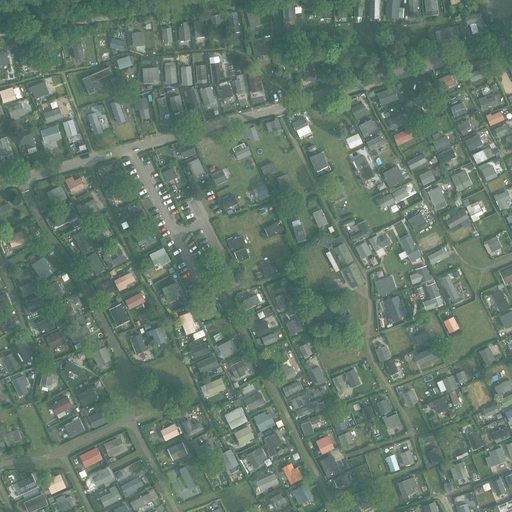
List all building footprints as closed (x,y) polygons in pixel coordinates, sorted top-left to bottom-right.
[(346,0),(337,0),(337,17),(347,17),(346,0)] [(353,0),(354,16),(364,16),(363,0),(353,0)] [(369,0),(369,16),(378,16),(378,0),(369,0)] [(398,5),(398,0),(386,0),(385,16),(395,17),(395,11),(395,5),(398,5)] [(417,0),(408,0),(409,12),(417,12),(417,0)] [(426,11),(437,9),(436,0),(430,0),(424,1),(426,11)] [(330,1),(322,1),(322,18),(330,18),(330,1)] [(293,2),(282,2),(284,21),(294,20),(293,2)] [(489,24),(497,22),(493,8),(485,11),(489,24)] [(255,9),(246,12),(250,27),(259,25),(255,9)] [(236,12),(227,13),(230,33),(239,32),(236,12)] [(480,35),(487,32),(481,13),(465,18),(467,25),(476,22),(480,35)] [(222,15),(211,16),(214,35),(222,34),(220,21),(223,21),(222,15)] [(203,20),(194,22),(196,38),(205,37),(203,20)] [(182,26),(178,27),(180,41),(190,40),(188,22),(182,23),(182,26)] [(457,26),(441,29),(442,40),(459,36),(457,26)] [(164,42),(172,41),(170,28),(162,29),(164,42)] [(150,44),(158,43),(156,29),(148,30),(150,44)] [(143,45),(142,32),(132,33),(133,46),(143,45)] [(261,38),(251,40),(254,56),(265,54),(261,38)] [(125,42),(112,39),(110,47),(123,50),(125,42)] [(93,56),(105,54),(103,42),(91,44),(93,56)] [(81,43),(73,44),(75,58),(83,57),(81,43)] [(52,49),(44,50),(46,64),(54,63),(52,49)] [(0,52),(0,64),(8,63),(7,52),(0,52)] [(35,52),(27,54),(28,58),(21,60),(24,68),(30,66),(38,64),(35,52)] [(117,60),(120,69),(131,64),(129,56),(117,60)] [(334,59),(332,60),(331,56),(318,59),(320,65),(323,65),(326,67),(335,65),(334,59)] [(301,61),(305,82),(315,80),(310,59),(301,61)] [(218,82),(218,79),(221,79),(219,63),(211,64),(213,83),(218,82)] [(196,66),(198,83),(206,82),(205,65),(196,66)] [(165,67),(166,83),(176,82),(175,66),(165,67)] [(181,68),(183,85),(192,84),(190,67),(181,68)] [(157,68),(143,69),(144,84),(153,83),(153,79),(158,79),(157,68)] [(97,69),(81,73),(84,83),(100,79),(97,69)] [(483,77),(480,70),(468,75),(471,82),(483,77)] [(237,79),(235,80),(238,94),(246,92),(242,74),(236,76),(237,79)] [(252,92),(262,90),(258,74),(248,76),(252,92)] [(449,75),(437,79),(441,89),(452,84),(449,75)] [(32,97),(34,96),(35,99),(49,94),(44,82),(29,88),(30,91),(32,97)] [(487,91),(484,82),(471,87),(474,96),(487,91)] [(229,84),(218,87),(222,99),(232,95),(229,84)] [(210,87),(201,90),(205,104),(214,102),(210,87)] [(0,91),(0,92),(4,102),(15,98),(12,91),(7,93),(6,89),(0,91)] [(190,90),(184,92),(187,102),(189,102),(191,109),(199,106),(194,90),(190,91),(190,90)] [(396,97),(393,91),(378,97),(382,105),(393,100),(393,99),(396,97)] [(432,102),(428,93),(413,99),(417,108),(432,102)] [(179,95),(169,98),(172,111),(182,109),(179,95)] [(479,99),(482,108),(496,103),(494,97),(487,100),(485,96),(479,99)] [(165,97),(157,99),(160,114),(168,113),(165,97)] [(118,99),(110,102),(116,118),(124,116),(118,99)] [(365,111),(362,103),(351,109),(355,117),(365,111)] [(465,112),(462,103),(450,108),(453,117),(456,116),(465,112)] [(8,109),(12,119),(25,114),(21,104),(8,109)] [(147,105),(139,107),(141,119),(150,117),(147,105)] [(59,108),(44,113),(47,123),(62,117),(59,108)] [(322,109),(313,112),(318,124),(325,121),(322,109)] [(100,125),(95,112),(85,116),(86,120),(88,119),(91,128),(100,125)] [(503,119),(500,112),(491,116),(490,114),(487,116),(491,125),(503,119)] [(406,123),(401,114),(388,121),(392,129),(406,123)] [(274,134),(282,132),(277,118),(274,119),(275,120),(270,122),(274,134)] [(309,125),(305,118),(292,123),(295,131),(309,125)] [(19,123),(22,130),(32,127),(28,119),(19,123)] [(368,135),(367,133),(376,129),(371,119),(359,126),(365,137),(368,135)] [(73,120),(63,123),(67,136),(77,133),(73,120)] [(472,128),(467,120),(457,126),(463,136),(467,134),(466,132),(472,128)] [(511,132),(507,123),(495,129),(498,137),(511,132)] [(59,125),(50,127),(54,140),(63,137),(59,125)] [(251,141),(259,139),(254,126),(243,131),(245,138),(249,137),(251,141)] [(46,128),(39,131),(43,144),(50,141),(46,128)] [(410,138),(407,130),(394,136),(397,144),(410,138)] [(35,146),(31,134),(19,138),(21,145),(26,143),(27,148),(35,146)] [(347,139),(351,147),(362,142),(357,134),(347,139)] [(482,144),(477,135),(466,141),(470,149),(482,144)] [(367,143),(371,150),(384,143),(380,136),(367,143)] [(447,136),(433,142),(436,150),(450,145),(447,136)] [(9,153),(5,137),(0,138),(0,153),(1,156),(9,153)] [(203,155),(212,151),(208,142),(199,146),(203,155)] [(195,153),(191,144),(180,148),(184,157),(195,153)] [(239,159),(250,154),(247,146),(235,152),(239,159)] [(270,157),(266,147),(253,152),(258,162),(270,157)] [(452,149),(438,155),(442,163),(455,157),(452,149)] [(488,158),(484,150),(472,155),(477,163),(488,158)] [(170,160),(166,151),(155,157),(159,165),(170,160)] [(354,153),(351,159),(362,163),(364,158),(354,153)] [(378,159),(381,167),(392,162),(389,154),(378,159)] [(426,161),(422,154),(406,162),(411,169),(426,161)] [(327,165),(323,157),(312,162),(315,170),(327,165)] [(198,159),(189,163),(195,176),(204,172),(198,159)] [(276,170),(272,162),(261,167),(265,175),(276,170)] [(496,177),(491,165),(481,170),(487,181),(496,177)] [(178,177),(173,167),(163,173),(167,182),(178,177)] [(122,179),(119,170),(103,176),(107,184),(110,182),(111,184),(122,179)] [(226,179),(222,170),(212,175),(216,184),(226,179)] [(300,170),(292,172),(298,188),(305,185),(300,170)] [(435,179),(430,170),(419,176),(423,185),(435,179)] [(458,190),(470,185),(465,174),(463,170),(452,176),(454,180),(458,190)] [(373,173),(368,171),(362,183),(369,186),(373,173)] [(401,180),(397,171),(385,178),(390,187),(401,180)] [(289,186),(286,175),(277,178),(282,189),(289,186)] [(80,178),(74,181),(72,176),(65,180),(72,194),(84,188),(80,178)] [(505,187),(501,180),(490,185),(494,193),(505,187)] [(111,194),(115,201),(127,196),(128,199),(132,197),(126,184),(118,187),(120,190),(111,194)] [(270,195),(265,184),(253,189),(256,197),(260,196),(261,199),(270,195)] [(66,198),(61,186),(47,193),(52,202),(59,199),(60,200),(66,198)] [(343,197),(338,188),(328,193),(333,202),(343,197)] [(392,194),(396,201),(408,195),(404,188),(392,194)] [(439,189),(429,192),(435,205),(445,201),(439,189)] [(494,196),(500,209),(508,206),(505,201),(510,199),(507,191),(497,196),(496,195),(494,196)] [(378,200),(382,208),(387,205),(387,206),(395,202),(391,194),(378,200)] [(238,203),(234,195),(222,201),(225,208),(238,203)] [(75,206),(80,215),(98,207),(94,199),(81,205),(81,204),(75,206)] [(478,215),(483,213),(477,202),(466,207),(473,221),(479,218),(478,215)] [(334,209),(338,216),(349,211),(346,203),(334,209)] [(5,216),(13,213),(9,204),(0,206),(0,222),(6,220),(5,216)] [(75,216),(71,208),(55,216),(59,225),(75,216)] [(471,222),(464,209),(458,212),(459,214),(451,218),(446,221),(452,233),(471,222)] [(132,215),(128,217),(132,226),(146,219),(142,210),(138,212),(137,210),(131,212),(132,215)] [(326,223),(321,210),(313,213),(319,226),(326,223)] [(248,228),(255,225),(250,212),(241,215),(242,220),(244,219),(248,228)] [(407,217),(412,226),(422,220),(417,212),(407,217)] [(237,233),(240,225),(227,221),(224,229),(237,233)] [(359,231),(350,235),(353,241),(371,233),(365,221),(357,225),(359,231)] [(482,221),(477,223),(483,235),(492,230),(488,221),(483,223),(482,221)] [(279,231),(280,232),(284,230),(282,226),(280,226),(278,222),(266,228),(269,236),(279,231)] [(96,223),(90,226),(98,240),(104,237),(101,233),(106,230),(103,225),(99,227),(96,223)] [(304,239),(301,225),(293,227),(298,241),(304,239)] [(405,227),(396,231),(402,242),(410,238),(405,227)] [(149,232),(151,231),(149,228),(141,231),(143,235),(137,237),(140,245),(147,242),(149,245),(156,242),(154,237),(152,238),(149,232)] [(83,230),(74,236),(82,251),(91,246),(83,230)] [(388,230),(380,234),(386,245),(393,241),(388,230)] [(23,235),(22,232),(8,236),(11,247),(29,241),(26,234),(23,235)] [(343,269),(352,287),(365,280),(340,236),(335,239),(323,235),(317,244),(329,248),(340,270),(343,269)] [(376,235),(369,239),(375,251),(382,247),(376,235)] [(421,243),(425,250),(438,243),(435,235),(421,243)] [(244,245),(241,236),(233,239),(232,237),(227,239),(231,249),(244,245)] [(501,247),(496,236),(484,242),(485,245),(484,245),(488,254),(501,247)] [(480,239),(470,244),(475,255),(483,251),(482,248),(483,247),(480,239)] [(365,242),(356,247),(362,258),(370,253),(365,242)] [(415,245),(405,250),(410,259),(414,256),(416,259),(421,256),(415,245)] [(114,250),(118,257),(113,260),(108,253),(103,256),(110,269),(127,260),(119,247),(114,250)] [(286,247),(277,252),(280,259),(289,255),(286,247)] [(151,255),(155,264),(160,261),(162,265),(170,261),(163,248),(151,255)] [(238,262),(249,258),(246,249),(235,253),(238,262)] [(442,249),(428,256),(432,263),(445,256),(442,249)] [(96,270),(98,274),(104,270),(95,252),(86,258),(93,271),(96,270)] [(49,274),(39,260),(33,264),(42,279),(49,274)] [(270,275),(270,273),(277,271),(274,262),(263,266),(266,276),(270,275)] [(449,264),(439,269),(443,278),(453,272),(449,264)] [(432,279),(431,275),(430,276),(426,266),(416,270),(420,283),(432,279)] [(511,280),(511,267),(500,273),(505,284),(511,280)] [(410,272),(403,275),(405,283),(403,284),(406,290),(414,286),(410,272)] [(134,280),(131,273),(114,281),(119,290),(126,287),(125,285),(134,280)] [(446,282),(449,290),(465,283),(462,275),(446,282)] [(385,279),(375,282),(380,295),(390,292),(385,279)] [(114,290),(110,280),(97,286),(102,297),(114,290)] [(34,281),(20,287),(24,296),(38,290),(34,281)] [(64,294),(56,281),(44,289),(51,301),(64,294)] [(180,296),(174,283),(162,289),(168,302),(180,296)] [(435,283),(426,286),(431,299),(439,296),(435,283)] [(193,297),(201,294),(199,288),(190,291),(193,297)] [(493,296),(500,310),(509,306),(502,291),(493,296)] [(145,300),(141,293),(125,301),(129,309),(145,300)] [(400,293),(393,295),(398,309),(405,307),(400,293)] [(450,299),(456,312),(467,306),(461,293),(450,299)] [(286,302),(282,294),(275,297),(281,311),(293,306),(290,300),(286,302)] [(247,308),(259,302),(255,295),(243,301),(247,308)] [(389,295),(381,298),(386,313),(394,310),(389,295)] [(45,305),(42,296),(27,302),(31,311),(45,305)] [(343,306),(346,305),(344,300),(341,301),(341,302),(333,305),(330,306),(331,309),(334,308),(334,309),(343,306)] [(75,313),(69,301),(55,308),(61,320),(75,313)] [(217,310),(213,302),(197,308),(203,320),(213,316),(212,312),(217,310)] [(120,304),(111,309),(115,317),(118,324),(128,320),(120,304)] [(0,311),(0,316),(4,325),(16,319),(12,310),(4,313),(2,311),(0,311)] [(511,312),(511,311),(500,317),(507,328),(511,325),(511,312)] [(472,312),(463,317),(467,326),(463,328),(464,330),(478,324),(472,312)] [(189,313),(180,316),(187,334),(194,331),(192,324),(193,323),(189,313)] [(352,319),(350,314),(346,315),(346,314),(337,317),(338,319),(335,320),(337,324),(340,323),(340,325),(349,322),(348,320),(352,319)] [(50,317),(36,323),(39,331),(46,328),(47,330),(54,327),(50,317)] [(302,329),(296,318),(286,323),(292,335),(302,329)] [(458,328),(453,318),(444,322),(449,333),(458,328)] [(270,331),(266,322),(254,326),(258,336),(270,331)] [(90,333),(85,325),(70,333),(74,342),(90,333)] [(164,332),(163,326),(148,331),(149,335),(152,334),(157,344),(164,341),(161,333),(164,332)] [(470,334),(474,343),(485,338),(481,329),(470,334)] [(432,342),(427,330),(413,337),(417,344),(423,342),(425,346),(432,342)] [(65,342),(60,331),(46,337),(51,349),(65,342)] [(277,341),(274,333),(262,338),(265,345),(277,341)] [(136,353),(146,350),(140,335),(131,338),(136,353)] [(24,338),(17,342),(28,361),(35,357),(24,338)] [(237,350),(231,340),(219,346),(224,357),(237,350)] [(446,353),(452,350),(447,340),(441,342),(446,353)] [(210,351),(206,342),(192,348),(195,358),(210,351)] [(311,352),(307,343),(299,347),(303,357),(304,359),(310,357),(308,354),(311,352)] [(394,349),(392,350),(394,356),(402,353),(398,343),(392,345),(394,349)] [(385,346),(376,350),(380,361),(390,357),(385,346)] [(111,360),(105,347),(92,353),(98,366),(111,360)] [(274,364),(285,358),(280,347),(269,352),(272,359),(274,364)] [(488,347),(480,352),(485,363),(483,364),(485,367),(492,364),(490,362),(495,360),(488,347)] [(422,348),(416,351),(421,362),(426,360),(422,348)] [(4,357),(6,360),(4,362),(9,373),(19,368),(12,353),(4,357)] [(214,356),(197,363),(201,372),(218,365),(214,356)] [(78,376),(82,368),(80,367),(69,360),(63,370),(68,374),(70,371),(76,375),(78,376)] [(246,368),(242,360),(230,366),(236,378),(245,374),(243,369),(246,368)] [(394,360),(385,363),(390,375),(397,371),(394,363),(396,362),(394,360)] [(286,365),(277,369),(282,381),(295,375),(292,367),(288,368),(286,365)] [(326,381),(318,366),(311,370),(319,384),(326,381)] [(54,371),(43,369),(40,386),(51,388),(54,371)] [(463,371),(455,374),(459,383),(467,380),(463,371)] [(354,372),(347,375),(353,386),(359,383),(354,372)] [(28,384),(24,376),(13,381),(19,394),(26,391),(24,386),(28,384)] [(341,376),(333,379),(339,392),(346,389),(341,376)] [(457,388),(452,376),(443,380),(448,392),(457,388)] [(224,388),(221,379),(206,385),(210,394),(224,388)] [(484,380),(474,384),(478,394),(485,390),(484,387),(487,386),(484,380)] [(302,388),(299,381),(283,388),(287,396),(302,388)] [(511,388),(508,381),(495,387),(498,394),(511,388)] [(327,384),(321,386),(326,397),(331,395),(327,384)] [(97,399),(92,389),(78,395),(83,405),(97,399)] [(403,394),(408,406),(417,402),(412,390),(403,394)] [(457,390),(449,393),(454,404),(459,402),(457,397),(459,396),(457,390)] [(264,402),(260,393),(246,400),(250,409),(264,402)] [(511,402),(511,393),(501,400),(504,407),(511,402)] [(309,399),(307,400),(305,394),(291,400),(295,408),(310,401),(309,399)] [(57,415),(72,407),(67,396),(51,405),(57,415)] [(444,396),(433,401),(438,414),(449,409),(444,396)] [(381,414),(390,410),(385,399),(376,403),(381,414)] [(484,410),(486,417),(499,411),(495,403),(491,405),(492,407),(484,410)] [(314,411),(312,405),(296,411),(298,417),(314,411)] [(374,416),(370,406),(362,408),(367,420),(374,416)] [(94,428),(110,421),(103,408),(88,416),(94,428)] [(230,417),(227,419),(232,428),(246,420),(240,408),(228,414),(230,417)] [(0,423),(9,419),(6,411),(0,413),(0,423)] [(264,413),(254,417),(260,432),(268,428),(266,425),(273,422),(272,420),(270,414),(265,415),(264,413)] [(390,427),(397,424),(394,415),(387,417),(386,416),(383,417),(387,426),(390,425),(390,427)] [(319,422),(317,416),(303,421),(304,427),(319,422)] [(346,427),(341,416),(332,420),(337,431),(346,427)] [(84,429),(79,418),(65,425),(70,436),(84,429)] [(192,425),(189,419),(182,423),(189,437),(205,429),(200,421),(192,425)] [(179,434),(174,424),(161,431),(166,440),(179,434)] [(359,439),(367,436),(363,425),(352,429),(353,432),(356,431),(359,439)] [(242,443),(253,437),(248,427),(236,433),(242,443)] [(500,437),(501,440),(510,436),(506,427),(492,433),(495,440),(500,437)] [(22,439),(18,429),(14,431),(3,436),(8,447),(11,446),(10,444),(22,439)] [(352,435),(350,432),(339,436),(342,445),(352,441),(350,436),(352,435)] [(475,432),(467,436),(473,449),(483,445),(480,439),(478,439),(475,432)] [(277,433),(264,439),(266,443),(262,445),(265,451),(267,450),(270,456),(276,453),(273,447),(282,443),(277,433)] [(120,437),(104,445),(110,457),(126,449),(120,437)] [(329,439),(317,444),(322,452),(333,447),(329,439)] [(461,439),(450,443),(455,456),(467,451),(461,439)] [(200,457),(213,449),(208,441),(199,447),(197,443),(193,445),(200,457)] [(170,448),(175,458),(187,452),(183,442),(170,448)] [(262,463),(260,461),(267,457),(262,447),(248,455),(255,467),(262,463)] [(489,452),(495,464),(506,460),(501,447),(489,452)] [(230,449),(220,454),(222,459),(224,458),(229,468),(238,464),(230,449)] [(430,452),(433,460),(431,461),(433,465),(443,460),(438,449),(430,452)] [(400,454),(405,465),(414,462),(410,450),(400,454)] [(338,458),(335,451),(321,457),(325,464),(338,458)] [(84,463),(88,471),(105,462),(101,455),(84,463)] [(386,457),(391,471),(399,468),(394,455),(386,457)] [(473,469),(474,471),(479,469),(478,467),(479,467),(476,458),(468,459),(471,469),(473,469)] [(204,465),(211,478),(221,471),(215,459),(204,465)] [(370,463),(374,475),(382,472),(378,460),(370,463)] [(491,466),(494,473),(510,466),(508,460),(491,466)] [(185,467),(193,481),(203,477),(196,462),(185,467)] [(326,469),(330,477),(336,474),(337,476),(346,472),(341,462),(326,469)] [(455,479),(459,478),(467,475),(462,462),(451,467),(455,479)] [(283,468),(290,483),(302,477),(298,467),(294,469),(291,464),(283,468)] [(109,483),(108,483),(113,480),(107,468),(99,471),(100,474),(93,478),(97,486),(104,482),(105,485),(109,483)] [(169,472),(176,486),(185,481),(178,468),(169,472)] [(60,474),(53,477),(51,473),(44,477),(52,494),(66,488),(60,474)] [(278,483),(274,475),(257,482),(260,490),(278,483)] [(338,487),(349,481),(346,475),(334,480),(338,487)] [(36,486),(32,476),(17,483),(21,493),(36,486)] [(142,485),(138,477),(121,486),(123,492),(127,490),(130,494),(137,491),(136,488),(142,485)] [(497,494),(505,491),(500,479),(492,482),(497,494)] [(403,496),(411,493),(406,480),(398,483),(403,496)] [(450,482),(444,484),(446,492),(452,490),(450,482)] [(306,484),(293,491),(296,497),(300,495),(303,501),(312,497),(306,484)] [(391,501),(400,498),(394,484),(386,488),(391,501)] [(121,498),(115,486),(109,488),(111,492),(100,498),(104,507),(121,498)] [(275,508),(288,500),(286,496),(283,497),(280,493),(270,499),(275,508)] [(368,495),(366,496),(365,494),(358,497),(363,509),(372,505),(368,495)] [(47,504),(43,495),(25,503),(29,511),(47,504)] [(152,503),(148,495),(131,504),(135,511),(142,508),(152,503)] [(65,499),(64,496),(55,499),(60,509),(73,504),(70,497),(65,499)] [(436,511),(434,503),(422,507),(424,511),(436,511)]
